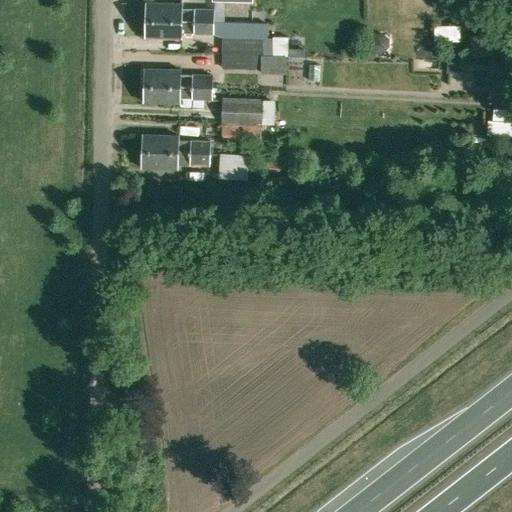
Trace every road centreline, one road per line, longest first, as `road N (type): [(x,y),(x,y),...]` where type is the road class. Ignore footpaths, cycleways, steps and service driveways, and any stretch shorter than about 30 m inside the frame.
road 1 (unclassified): [(94,511),(104,0)]
road 2 (unclassified): [(235,511),(511,291)]
road 3 (trunk): [(511,391),(358,511)]
